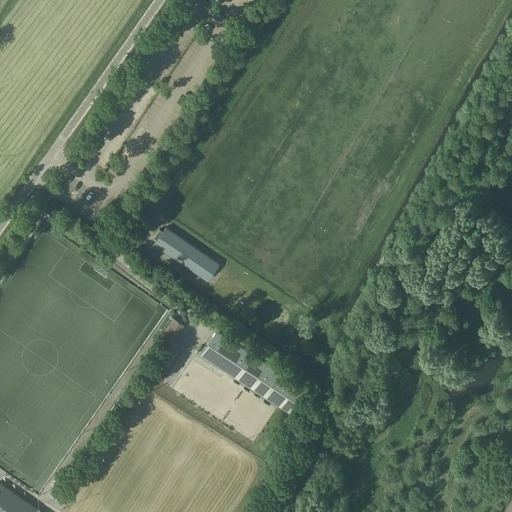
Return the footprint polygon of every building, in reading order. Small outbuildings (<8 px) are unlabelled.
[(47,207),(43,213),(48,216),(52,210),(47,207)] [(160,229),(154,237),(157,240),(155,244),(208,280),(219,264),(166,228),(163,232),(160,229)] [(174,318),(162,336),(172,343),(184,325),(174,318)] [(200,355),(290,415),(307,390),(217,330),(200,355)] [(68,480),(77,486),(80,481),(71,475),(68,480)] [(0,511),(41,511),(0,482),(0,511)]
